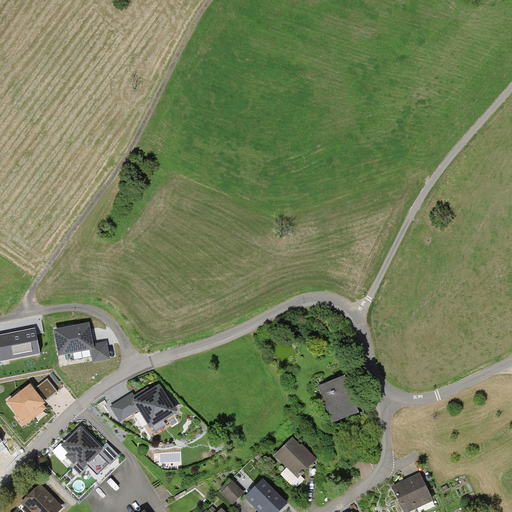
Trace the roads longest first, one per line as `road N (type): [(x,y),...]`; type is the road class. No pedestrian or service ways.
road 1 (track): [(28,313),(28,296),(115,173),(209,0)]
road 2 (residential): [(130,367),(321,296),(354,316),(379,397)]
road 3 (track): [(354,316),(420,198),(511,86)]
road 4 (residential): [(0,491),(85,400),(130,367)]
road 5 (residential): [(130,367),(119,336),(90,311),(0,318)]
road 6 (residential): [(325,511),(380,475),(379,397)]
road 7 (unclassified): [(379,397),(436,396),(511,361)]
